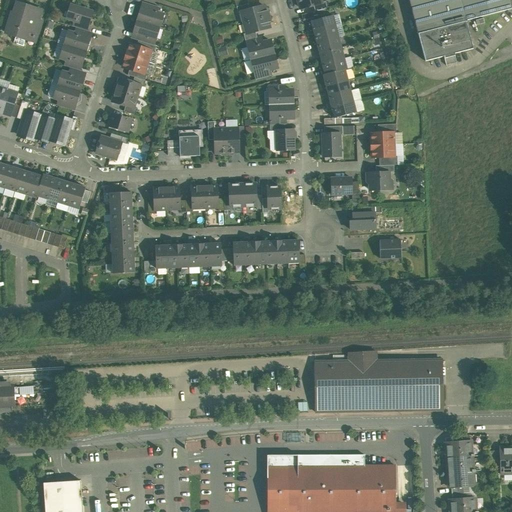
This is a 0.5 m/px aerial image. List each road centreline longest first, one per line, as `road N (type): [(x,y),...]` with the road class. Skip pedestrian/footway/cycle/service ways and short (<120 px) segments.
road 1 (tertiary): [(0,450),(244,427),(424,422)]
road 2 (residential): [(141,174),(145,236),(311,228)]
road 3 (residential): [(307,167),(304,87),(280,0)]
road 4 (residential): [(77,167),(121,3)]
road 5 (residential): [(141,174),(307,167)]
